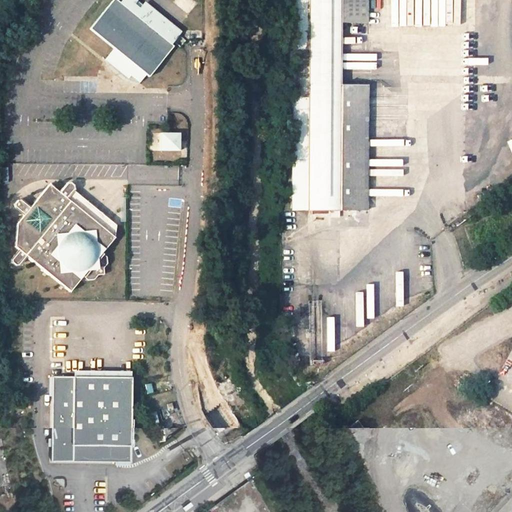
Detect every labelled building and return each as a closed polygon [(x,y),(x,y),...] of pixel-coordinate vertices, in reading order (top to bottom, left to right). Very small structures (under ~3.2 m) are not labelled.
[(137,1),(135,0),(121,0),(120,3),(116,0),(112,0),(89,29),(113,49),(105,60),(128,79),(130,76),(139,83),(145,75),(148,77),(174,46),(171,45),(173,42),(179,35),(142,5),(139,8),(134,4),(137,1)] [(364,209),(365,138),(366,120),(366,84),(350,84),(351,67),(369,66),(369,48),(365,47),(365,0),(292,0),(291,209),(306,209),(310,209),(310,212),(313,213),(322,213),(326,212),(326,209),(329,210),(329,216),(335,216),(335,209),(364,210),(364,209)] [(379,47),(369,48),(369,66),(379,66),(379,47)] [(405,120),(366,120),(365,138),(405,138),(405,120)] [(159,132),(159,149),(178,149),(178,142),(178,132),(159,132)] [(105,260),(118,245),(71,203),(78,195),(80,194),(79,191),(76,189),(73,188),(65,198),(55,189),(35,212),(26,204),(22,204),(20,207),(20,210),(26,215),(29,218),(22,226),(18,250),(23,254),(15,263),(15,266),(18,269),(21,269),(29,259),(72,297),(85,282),(90,286),(96,286),(100,281),(106,281),(106,275),(110,270),(109,264),(105,260)] [(71,203),(118,245),(120,232),(78,195),(71,203)] [(51,464),(130,465),(131,381),(52,380),(51,464)] [(350,426),(358,440),(366,434),(358,421),(350,426)]
